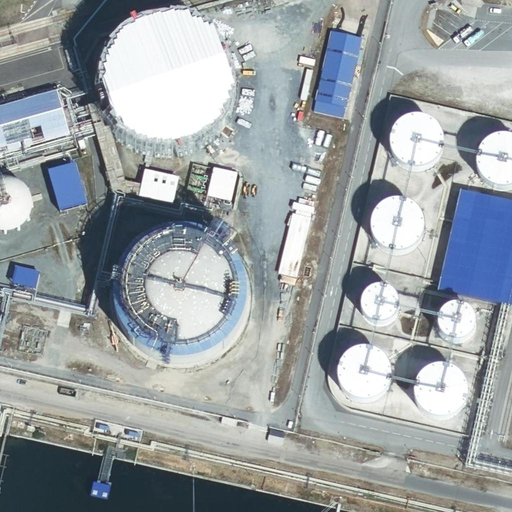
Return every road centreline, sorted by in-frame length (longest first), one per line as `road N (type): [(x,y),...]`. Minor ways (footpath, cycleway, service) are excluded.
road 1 (unclassified): [(0,388),(511,504)]
road 2 (unknown): [(388,432),(473,95),(491,57)]
